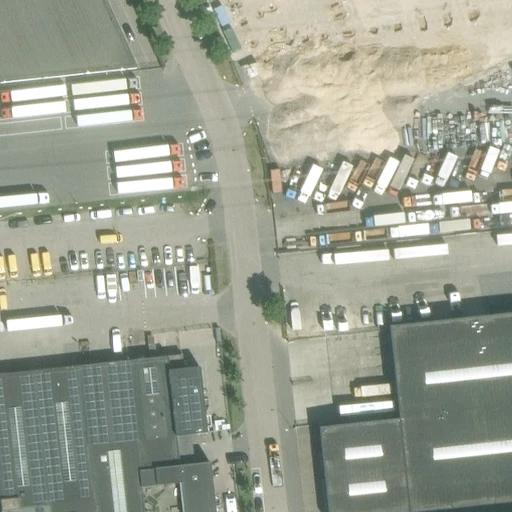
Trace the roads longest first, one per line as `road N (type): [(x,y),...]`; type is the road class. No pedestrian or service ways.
road 1 (unclassified): [(267,511),(235,144),(167,0)]
road 2 (unknown): [(205,81),(511,44)]
road 3 (unknown): [(247,281),(511,248)]
